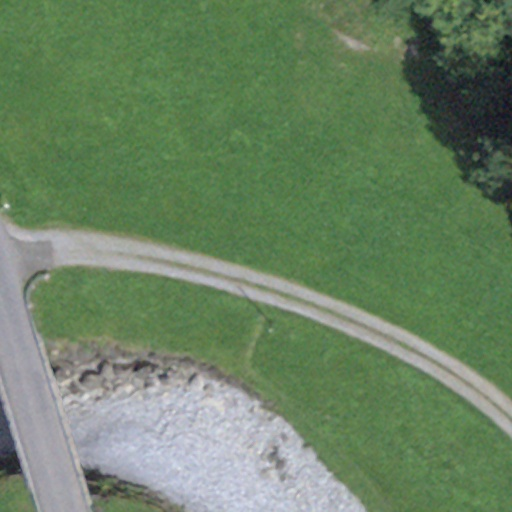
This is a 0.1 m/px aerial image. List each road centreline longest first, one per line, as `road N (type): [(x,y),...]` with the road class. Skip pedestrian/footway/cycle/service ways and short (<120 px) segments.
road 1 (track): [(511,420),(435,361),(343,315),(252,282),(0,233)]
road 2 (tertiary): [(0,306),(63,511)]
